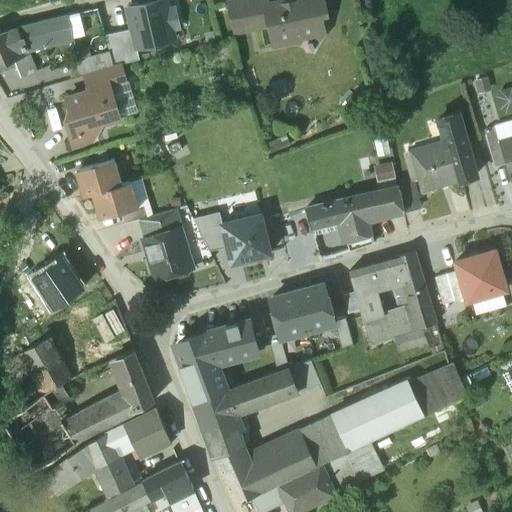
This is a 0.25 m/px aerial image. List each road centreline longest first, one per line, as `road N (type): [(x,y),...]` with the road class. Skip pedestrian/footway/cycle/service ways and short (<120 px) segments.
road 1 (residential): [(511,219),(188,308)]
road 2 (residential): [(149,348),(219,511)]
